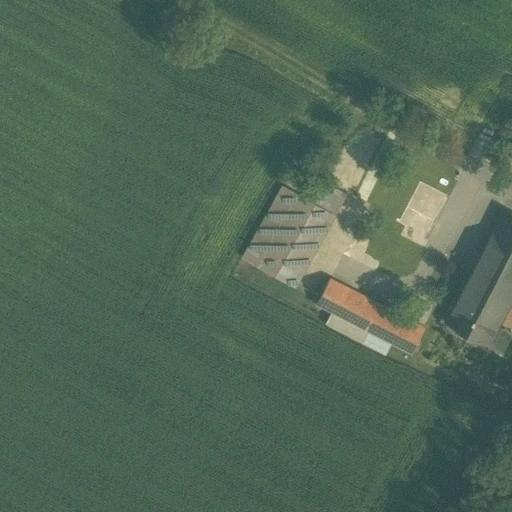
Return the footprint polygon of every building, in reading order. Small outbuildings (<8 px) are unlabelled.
[(453,179),(409,156),(367,239),(410,262),(453,179)] [(339,207),(349,190),(322,175),(312,193),(339,207)] [(332,213),(282,185),(243,256),(293,283),(332,213)] [(511,297),(511,214),(488,201),(465,246),(481,254),(481,255),(480,254),(474,266),(459,258),(454,267),(467,273),(468,273),(471,272),(445,321),(488,343),(511,297)] [(425,327),(329,278),(316,303),(332,311),(325,323),(358,339),(353,349),(380,363),(391,341),(412,352),(425,327)]
